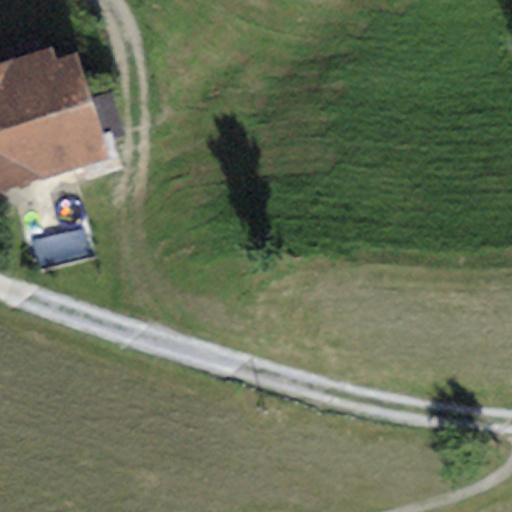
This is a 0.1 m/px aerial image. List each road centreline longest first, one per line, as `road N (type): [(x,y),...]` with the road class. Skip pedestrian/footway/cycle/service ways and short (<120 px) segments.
road 1 (track): [(0,287),(340,395),(511,422)]
road 2 (track): [(108,0),(131,65),(129,232),(168,344)]
